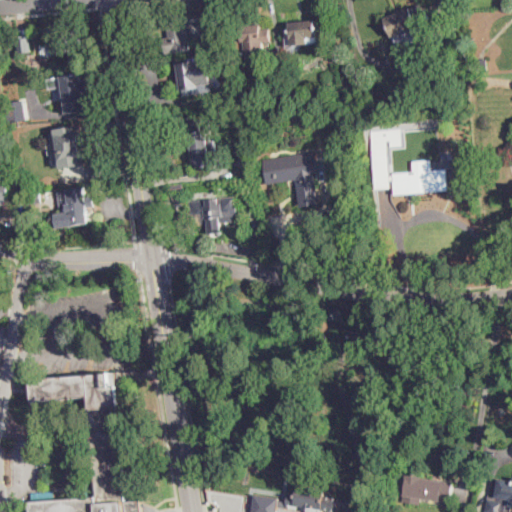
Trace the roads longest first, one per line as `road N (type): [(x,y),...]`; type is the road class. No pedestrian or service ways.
road 1 (residential): [(511,292),(418,300),(155,258)]
road 2 (secondary): [(112,0),(155,258)]
road 3 (secondary): [(155,258),(192,511)]
road 4 (residential): [(155,258),(51,261),(0,251)]
